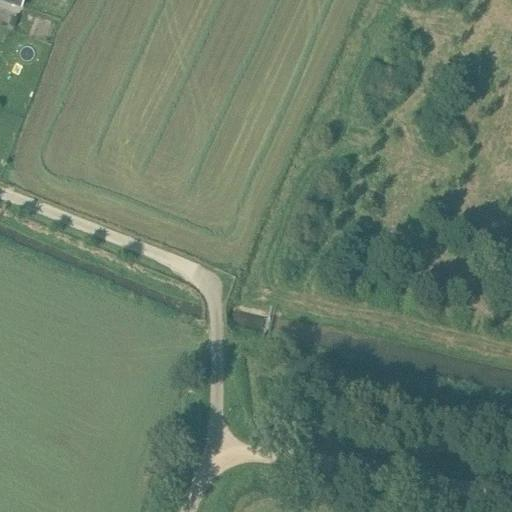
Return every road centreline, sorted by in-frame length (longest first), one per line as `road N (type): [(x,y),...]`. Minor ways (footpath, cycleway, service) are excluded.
road 1 (unclassified): [(205,469),(216,432),(217,360),(214,303),(201,282),(0,197)]
road 2 (unclassified): [(511,503),(270,458),(205,469)]
